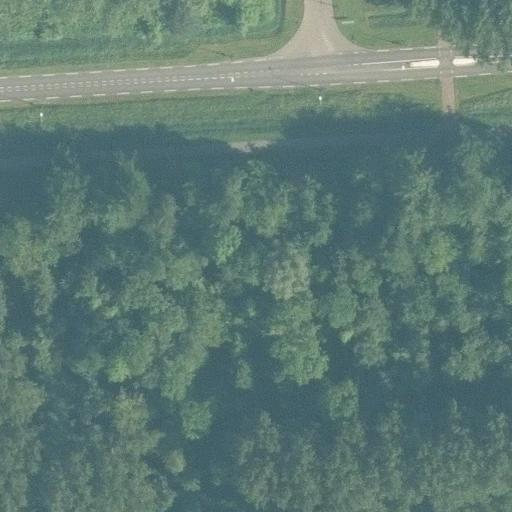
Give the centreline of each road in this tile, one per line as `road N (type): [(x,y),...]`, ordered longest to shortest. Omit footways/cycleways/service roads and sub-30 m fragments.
road 1 (unknown): [(28,268),(511,241)]
road 2 (tertiary): [(318,68),(49,95)]
road 3 (tertiary): [(49,95),(319,90)]
road 4 (tertiary): [(511,60),(318,68)]
road 5 (tertiary): [(319,90),(511,76)]
